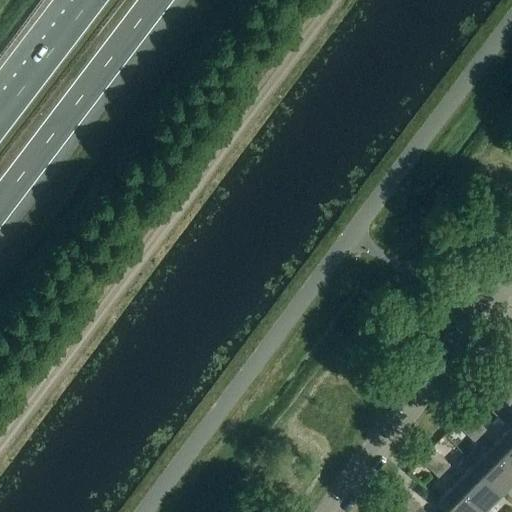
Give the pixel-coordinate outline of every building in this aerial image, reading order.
[(491,388),(500,397),(511,385),(503,376),(491,388)] [(511,384),(511,385),(500,397),(509,406),(511,402),(511,384)] [(456,423),(465,432),(477,420),(468,411),(456,423)] [(477,420),(465,432),(474,441),(486,429),(477,420)] [(491,447),(511,467),(511,431),(509,429),(491,447)] [(420,459),(429,468),(441,456),(432,447),(420,459)] [(474,465),(502,492),(511,481),(511,467),(491,447),(474,465)] [(441,456),(429,468),(438,477),(450,465),(441,456)] [(456,482),(484,510),(502,492),(474,465),(456,482)] [(482,511),(484,510),(456,482),(437,501),(448,511),(482,511)] [(398,509),(400,511),(413,511),(419,506),(410,497),(398,509)]
